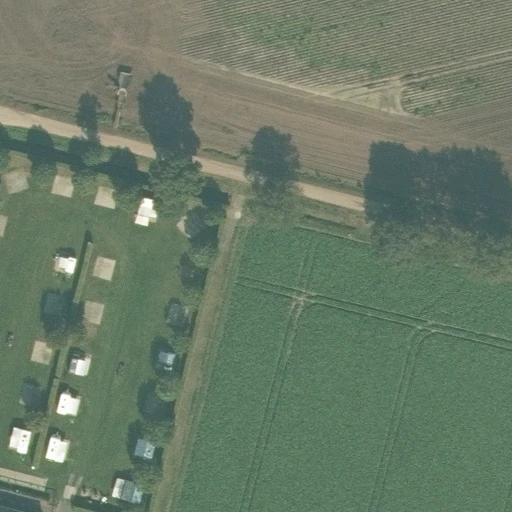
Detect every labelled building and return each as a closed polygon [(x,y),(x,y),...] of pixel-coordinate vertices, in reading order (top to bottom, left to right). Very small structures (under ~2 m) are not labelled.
[(56,175),(53,192),(67,194),(69,177),(56,175)] [(96,205),(115,206),(116,195),(97,194),(96,205)] [(189,240),(203,227),(186,209),(172,221),(189,240)] [(168,303),(162,319),(181,325),(186,310),(168,303)] [(50,363),(55,344),(35,339),(31,359),(50,363)] [(152,368),(172,371),(175,352),(155,349),(152,368)] [(67,352),(65,369),(87,372),(89,355),(67,352)] [(38,405),(45,377),(25,372),(18,400),(38,405)] [(150,458),(153,441),(134,437),(131,454),(150,458)] [(138,503),(143,487),(123,481),(118,498),(138,503)]
